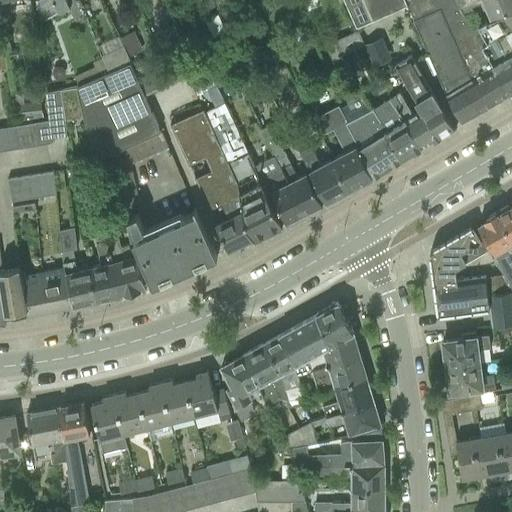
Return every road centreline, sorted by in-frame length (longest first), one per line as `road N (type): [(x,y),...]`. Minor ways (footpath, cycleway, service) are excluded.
road 1 (secondary): [(0,367),(174,330),(238,304),(355,236)]
road 2 (residential): [(417,511),(396,327),(355,236)]
road 3 (secondary): [(355,236),(511,147)]
